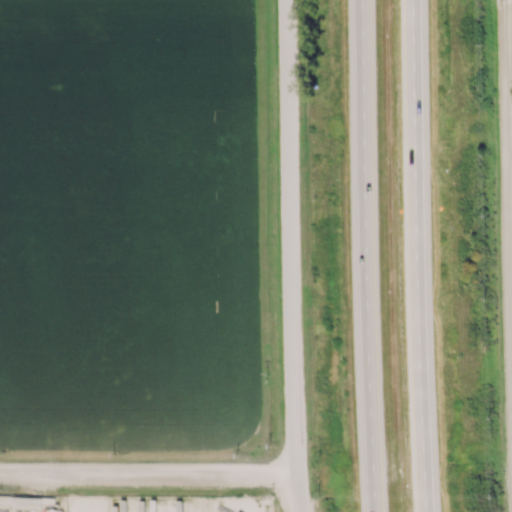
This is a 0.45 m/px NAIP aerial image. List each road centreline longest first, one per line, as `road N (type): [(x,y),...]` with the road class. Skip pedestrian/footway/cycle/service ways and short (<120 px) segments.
road 1 (residential): [(287,0),(298,476)]
road 2 (motorway): [(362,0),(373,468)]
road 3 (motorway): [(426,467),(415,0)]
road 4 (residential): [(0,476),(298,476)]
road 5 (tertiary): [(511,293),(507,0)]
